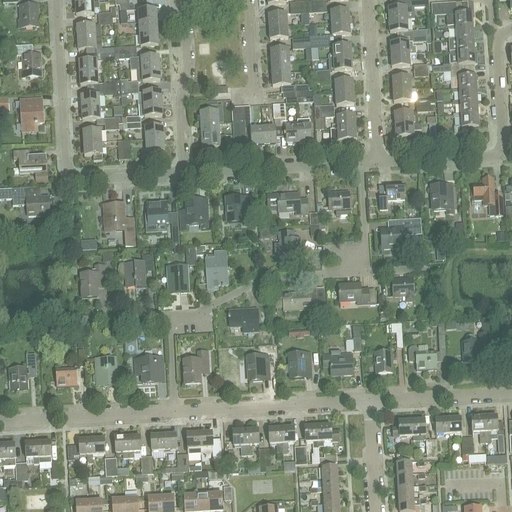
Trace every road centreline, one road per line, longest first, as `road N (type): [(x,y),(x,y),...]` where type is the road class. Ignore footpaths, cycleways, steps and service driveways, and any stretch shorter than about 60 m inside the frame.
road 1 (residential): [(168,315),(199,314),(264,278),(365,272)]
road 2 (residential): [(175,411),(368,401)]
road 3 (residential): [(183,174),(360,164)]
road 4 (residential): [(0,422),(175,411)]
road 5 (residential): [(183,174),(190,0)]
road 6 (residential): [(69,172),(56,0)]
road 7 (residential): [(378,162),(369,0)]
road 8 (residential): [(368,401),(511,393)]
road 9 (residential): [(502,156),(497,47),(511,28)]
road 10 (residential): [(378,162),(502,156)]
